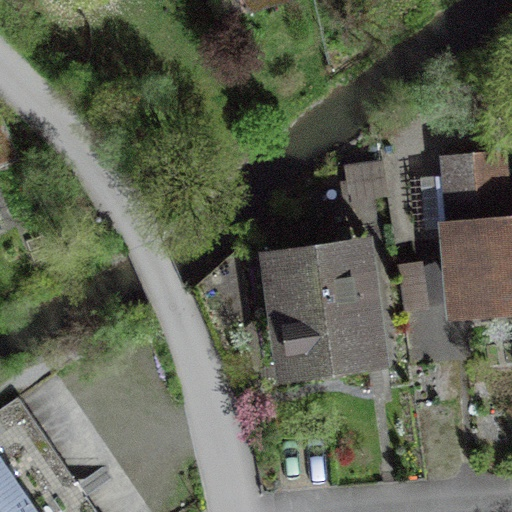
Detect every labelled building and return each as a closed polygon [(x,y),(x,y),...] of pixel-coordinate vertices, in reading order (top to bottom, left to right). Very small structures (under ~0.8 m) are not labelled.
[(238,0),(243,14),(275,3),(283,0),(238,0)] [(511,218),(509,219),(509,159),(451,159),(452,303),(510,302),(511,302),(511,218)] [(371,225),(259,241),(277,372),(390,356),(371,225)] [(33,511),(99,511),(17,393),(0,405),(0,462),(1,464),(28,503),(33,511)] [(0,465),(0,511),(13,511),(28,503),(1,464),(0,465)] [(13,511),(33,511),(28,503),(13,511)]
